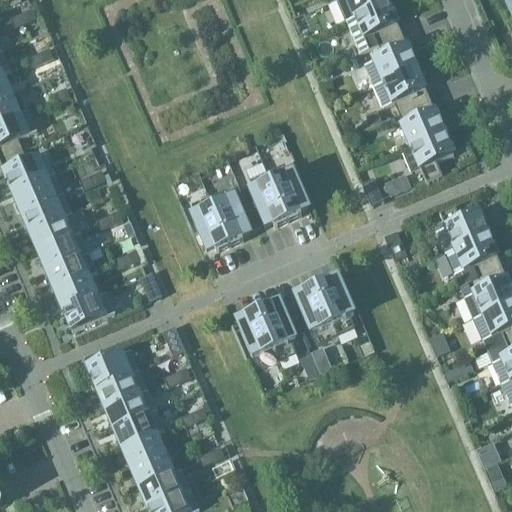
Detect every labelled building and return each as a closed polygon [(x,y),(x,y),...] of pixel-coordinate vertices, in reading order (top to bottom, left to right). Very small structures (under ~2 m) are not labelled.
[(385,0),(345,0),(338,3),(347,25),(356,22),(356,21),(389,7),(385,0)] [(356,21),(356,22),(347,25),(361,58),(379,50),(403,40),(389,7),(356,21)] [(22,18),(26,28),(37,23),(33,13),(22,18)] [(26,28),(22,18),(11,23),(15,33),(26,28)] [(365,69),(375,90),(417,72),(403,40),(379,50),(384,61),(365,69)] [(39,58),(43,68),(54,63),(50,53),(39,58)] [(3,55),(0,56),(0,80),(2,79),(2,80),(12,76),(3,55)] [(43,68),(39,58),(28,62),(32,72),(43,68)] [(395,107),(400,118),(431,105),(417,72),(375,90),(384,112),(395,107)] [(0,103),(11,99),(2,80),(2,79),(0,80),(0,103)] [(67,93),(56,97),(60,107),(71,103),(67,93)] [(11,99),(0,103),(0,126),(28,115),(20,95),(11,99)] [(402,130),(412,152),(445,138),(431,105),(400,118),(404,129),(402,130)] [(378,114),(366,119),(371,129),(382,124),(378,114)] [(37,135),(28,115),(0,126),(0,164),(24,154),(19,143),(37,135)] [(445,138),(412,152),(402,156),(412,177),(421,173),(427,188),(443,181),(437,167),(454,159),(445,138)] [(0,165),(13,196),(46,182),(56,178),(47,157),(28,165),(24,154),(0,164),(0,165)] [(268,178),(289,225),(302,219),(302,218),(301,219),(299,215),(308,211),(294,178),(290,180),(285,170),(268,178)] [(91,180),(95,190),(107,186),(102,176),(91,180)] [(22,216),(64,198),(56,178),(46,182),(13,196),(22,216)] [(289,225),(268,178),(251,185),(255,195),(251,197),(265,230),(274,226),(275,230),(274,230),(275,231),(289,225)] [(95,190),(91,180),(80,185),(84,195),(95,190)] [(374,182),(362,188),(372,211),(385,206),(374,182)] [(227,195),(210,203),(230,250),(244,244),(244,243),(243,244),(241,240),(250,236),(236,203),(231,205),(227,195)] [(30,236),(73,218),(64,198),(22,216),(30,236)] [(217,256),(230,250),(210,203),(193,210),(197,220),(192,222),(206,255),(215,251),(217,255),(216,255),(217,256)] [(440,218),(441,219),(446,232),(437,236),(446,258),(489,239),(479,218),(462,225),(456,211),(440,218)] [(108,220),(113,230),(124,225),(119,215),(108,220)] [(81,237),(73,218),(30,236),(39,256),(81,237)] [(113,230),(108,220),(97,225),(102,235),(113,230)] [(398,236),(385,242),(395,265),(408,260),(398,236)] [(39,256),(47,276),(90,257),(81,237),(39,256)] [(455,279),(465,275),(466,274),(471,286),(479,282),(503,272),(489,239),(446,258),(455,279)] [(125,260),(130,270),(141,265),(136,255),(125,260)] [(90,257),(47,276),(56,295),(89,281),(98,277),(90,257)] [(130,270),(125,260),(114,265),(119,275),(130,270)] [(511,294),(503,272),(479,282),(471,286),(476,297),(465,301),(474,323),(511,306),(511,294)] [(163,301),(153,277),(140,283),(150,306),(163,301)] [(97,300),(89,281),(56,295),(64,315),(97,301),(97,300)] [(331,287),(317,292),(338,340),(355,333),(351,323),(355,321),(341,288),(332,292),(331,288),(332,288),(331,287)] [(321,348),(338,340),(317,292),(304,298),(304,300),(305,299),(307,303),(298,307),(312,339),(316,337),(321,348)] [(106,296),(97,300),(97,301),(64,315),(73,336),(115,318),(106,296)] [(488,356),(511,345),(511,306),(474,323),(488,356)] [(273,312),(259,317),(280,365),(297,358),(292,348),(297,346),(283,313),(274,317),(273,313),(273,312)] [(262,372),(280,365),(259,317),(246,323),(246,325),(247,324),(249,328),(240,332),(254,364),(258,362),(262,372)] [(186,355),(176,332),(163,337),(173,361),(186,355)] [(511,384),(511,345),(488,356),(502,388),(511,384)] [(98,393),(140,375),(131,354),(89,373),(98,393)] [(470,365),(443,376),(447,387),(474,375),(470,365)] [(176,377),(180,387),(191,382),(187,372),(176,377)] [(98,393),(106,413),(149,395),(140,375),(98,393)] [(180,387),(176,377),(164,382),(169,392),(180,387)] [(511,384),(502,388),(511,410),(511,409),(511,384)] [(106,413),(115,433),(157,415),(149,395),(106,413)] [(193,417),(197,427),(208,422),(204,412),(193,417)] [(166,435),(157,415),(115,433),(123,453),(156,438),(157,439),(166,435)] [(197,427),(193,417),(182,422),(186,431),(197,427)] [(165,458),(157,439),(156,438),(123,453),(132,472),(165,458)] [(210,456),(214,466),(225,462),(221,452),(210,456)] [(214,466),(210,456),(198,461),(203,471),(214,466)] [(173,477),(165,458),(132,472),(140,492),(173,478),(173,477)] [(501,458),(490,463),(499,484),(510,479),(501,458)] [(182,473),(173,477),(173,478),(140,492),(148,511),(191,494),(182,473)] [(505,482),(493,487),(497,496),(508,491),(505,482)] [(198,511),(191,494),(148,511),(198,511)]
